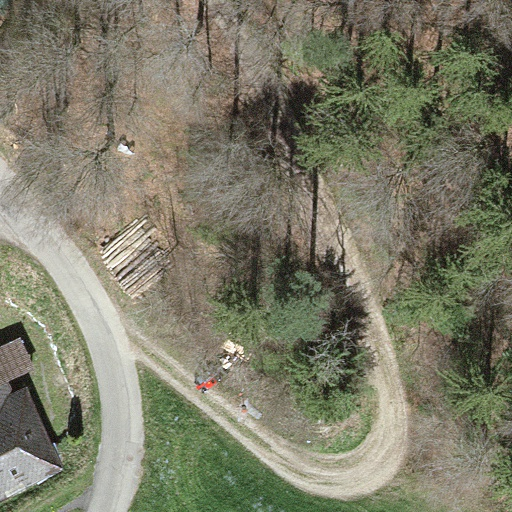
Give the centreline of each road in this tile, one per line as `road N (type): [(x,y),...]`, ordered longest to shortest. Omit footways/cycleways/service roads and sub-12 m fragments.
road 1 (track): [(103,331),(162,362),(291,463),(348,472),(386,446),(392,399),(364,304),(217,0)]
road 2 (unclassified): [(0,184),(86,295),(114,364),(122,427),(105,511)]
